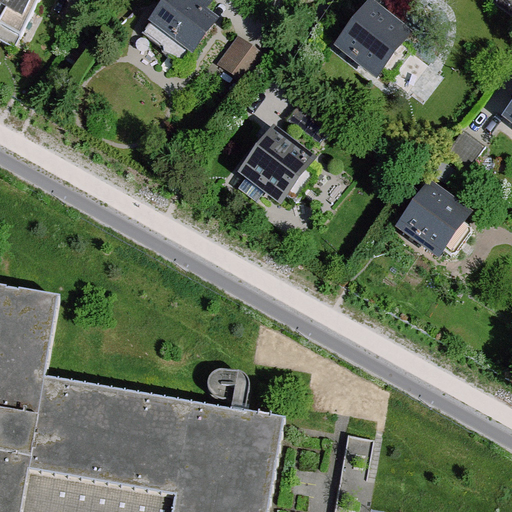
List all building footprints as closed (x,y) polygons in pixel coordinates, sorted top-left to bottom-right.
[(0,0),(0,27),(15,0),(0,0)] [(41,0),(15,0),(0,27),(0,28),(22,41),(41,0)] [(191,0),(187,6),(178,0),(174,0),(156,24),(194,52),(213,26),(203,18),(210,8),(198,0),(191,0)] [(372,14),(343,52),(376,78),(380,72),(401,46),(406,40),(372,14)] [(511,53),(511,23),(511,22),(507,27),(502,23),(488,43),(508,58),(511,53)] [(196,52),(194,52),(156,24),(155,23),(146,37),(164,51),(165,56),(181,67),(185,66),(196,52)] [(264,60),(240,42),(222,67),(246,85),(264,60)] [(411,53),(401,46),(380,72),(389,80),(394,79),(411,58),(411,53)] [(487,149),(465,133),(445,159),(467,175),(487,149)] [(309,164),(276,140),(248,177),(281,203),(285,198),(304,171),(309,164)] [(457,175),(437,160),(428,174),(448,187),(457,175)] [(315,178),(304,171),(285,198),(294,205),(299,204),(315,182),(315,178)] [(432,195),(405,232),(439,257),(443,251),(462,226),(466,220),(432,195)] [(471,232),(462,226),(443,251),(453,258),(457,257),(472,237),(471,232)] [(63,299),(0,288),(0,511),(272,511),(290,420),(48,381),(63,299)] [(251,375),(213,369),(208,397),(247,403),(251,375)]
